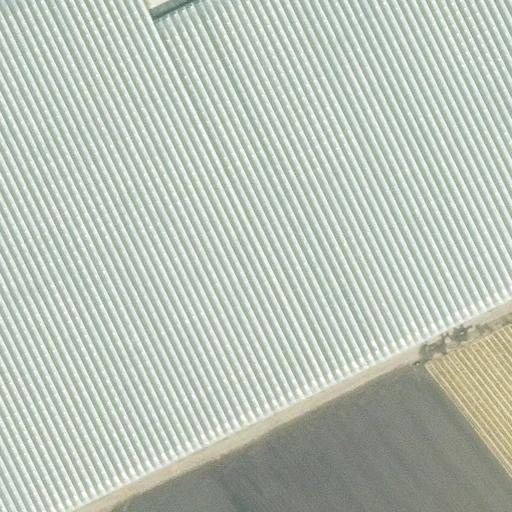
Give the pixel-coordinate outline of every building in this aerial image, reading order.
[(385,279),(397,309),(410,304),(398,273),(385,279)] [(403,322),(406,345),(423,342),(420,320),(403,322)] [(483,511),(387,385),(367,400),(451,511),(483,511)] [(443,511),(361,399),(343,412),(415,511),(443,511)] [(326,436),(377,511),(406,511),(339,414),(322,425),(329,434),(326,436)] [(121,424),(133,479),(148,475),(137,421),(121,424)] [(290,439),(340,511),(370,511),(309,425),(290,439)] [(259,452),(302,511),(334,511),(280,438),(259,452)] [(0,511),(85,511),(53,489),(32,502),(17,448),(2,501),(0,494),(0,511)] [(73,475),(80,503),(98,498),(91,470),(73,475)]
